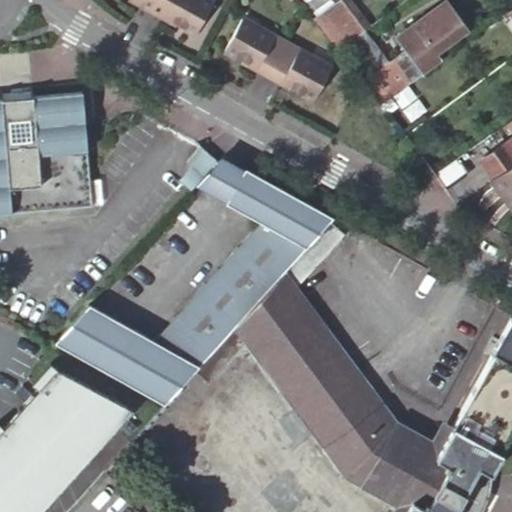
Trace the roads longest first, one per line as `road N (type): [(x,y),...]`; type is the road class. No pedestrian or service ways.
road 1 (residential): [(511,274),(30,0)]
road 2 (unknown): [(36,293),(198,95)]
road 3 (unknown): [(485,258),(361,382)]
